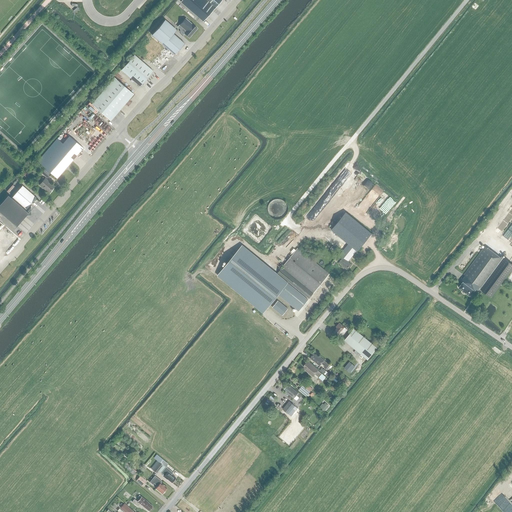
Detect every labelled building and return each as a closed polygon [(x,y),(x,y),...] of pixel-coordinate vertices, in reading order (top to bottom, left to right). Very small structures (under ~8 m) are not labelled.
[(181,0),(180,2),(203,22),(221,0),(181,0)] [(185,18),(179,25),(183,28),(184,28),(187,30),(184,33),(189,38),(197,29),(185,18)] [(165,20),(152,35),(174,55),(184,43),(173,34),(176,30),(165,20)] [(134,55),(121,70),(140,87),(153,71),(134,55)] [(114,78),(91,104),(110,121),(133,94),(114,78)] [(57,139),(37,162),(57,178),(83,148),(69,136),(63,144),(57,139)] [(45,170),(42,173),(47,178),(50,175),(45,170)] [(45,179),(40,185),(49,192),(54,186),(45,179)] [(12,184),(7,190),(11,194),(16,188),(12,184)] [(8,195),(0,204),(0,212),(16,226),(16,227),(26,216),(31,215),(30,204),(36,197),(35,197),(22,185),(12,197),(11,198),(8,195)] [(368,239),(372,234),(346,213),(342,217),(342,218),(340,221),(331,230),(349,245),(338,258),(341,260),(339,263),(347,270),(351,265),(348,262),(357,251),(358,252),(366,242),(368,239)] [(241,246),(239,249),(217,276),(263,313),(278,295),(299,311),(308,300),(241,246)] [(507,263),(485,247),(464,275),(465,276),(463,278),(464,280),(463,282),(458,288),(469,296),(474,291),(475,290),(477,292),(479,289),(480,289),(489,296),(511,267),(507,263)] [(329,274),(298,248),(282,268),(313,293),(329,274)] [(309,299),(313,294),(281,268),(277,273),(309,299)] [(277,301),(272,307),(282,316),(288,309),(278,300),(277,301)] [(347,330),(339,323),(336,327),(337,328),(334,332),(338,335),(339,335),(341,337),(347,330)] [(354,328),(344,341),(367,359),(377,347),(354,328)] [(314,354),(311,357),(312,358),(312,359),(320,366),(322,363),(326,367),(324,368),(328,371),(331,367),(330,366),(331,366),(316,354),(315,355),(314,354)] [(349,362),(344,368),(348,371),(353,365),(349,362)] [(319,377),(323,380),(325,378),(318,371),(309,363),(308,364),(306,363),(303,367),(305,368),(304,369),(313,377),(315,374),(319,377)] [(306,397),(310,392),(306,389),(302,385),(298,390),(306,397)] [(288,386),(285,390),(287,391),(286,392),(294,399),(297,395),(300,398),(301,396),(291,387),(290,388),(288,386)] [(289,401),(282,409),(291,416),(298,408),(295,406),(289,401)] [(123,454),(128,459),(132,455),(126,450),(123,454)] [(156,455),(154,458),(157,461),(158,463),(160,464),(163,466),(165,468),(165,467),(168,464),(163,460),(156,455)] [(153,466),(151,469),(157,474),(163,466),(160,464),(158,463),(157,461),(153,466)] [(175,478),(171,475),(173,473),(165,467),(165,468),(160,473),(164,476),(163,477),(167,480),(172,483),(175,478)] [(142,486),(146,481),(140,476),(138,477),(135,474),(132,477),(142,486)] [(161,494),(167,487),(160,482),(162,481),(155,475),(151,480),(157,486),(155,488),(161,494)] [(134,499),(131,502),(138,507),(140,504),(145,508),(149,511),(152,507),(148,503),(141,497),(137,502),(134,499)] [(133,511),(132,511),(124,503),(119,509),(123,511),(122,511),(133,511)]
